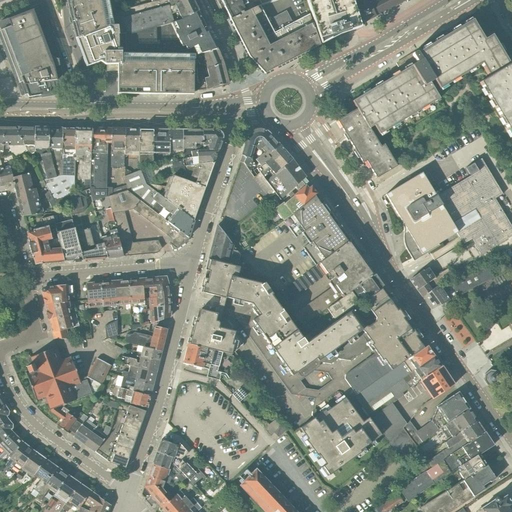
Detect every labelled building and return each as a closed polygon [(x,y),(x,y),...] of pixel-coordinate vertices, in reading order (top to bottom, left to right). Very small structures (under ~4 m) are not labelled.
[(66,0),(68,10),(71,24),(75,38),(76,38),(110,26),(113,26),(111,16),(114,15),(111,0),(66,0)] [(124,33),(125,33),(134,32),(145,30),(175,21),(181,19),(198,11),(192,0),(183,0),(169,6),(169,5),(129,16),(128,11),(116,13),(117,20),(118,25),(119,33),(124,33)] [(183,0),(156,0),(152,2),(127,9),(128,11),(129,16),(169,5),(169,6),(183,0)] [(278,0),(239,0),(224,7),(231,20),(248,12),(260,6),(278,0)] [(307,0),(312,13),(322,43),(331,38),(331,36),(346,31),(350,30),(349,24),(361,19),(362,19),(359,10),(355,0),(307,0)] [(365,7),(370,4),(369,0),(392,0),(396,6),(407,0),(355,0),(359,10),(360,9),(359,8),(365,6),(365,7)] [(359,10),(362,19),(363,23),(396,6),(392,0),(369,0),(370,4),(365,7),(365,6),(359,8),(360,9),(359,10)] [(322,44),(322,43),(312,13),(300,19),(293,23),(287,11),(272,19),(273,20),(269,22),(260,6),(248,12),(231,20),(249,57),(265,73),(307,51),(322,44)] [(0,22),(0,28),(17,78),(38,70),(42,77),(60,75),(62,75),(61,71),(59,71),(58,63),(59,63),(55,52),(53,53),(49,44),(52,43),(39,8),(36,9),(36,11),(27,15),(26,13),(0,22)] [(179,53),(184,53),(192,49),(196,56),(217,51),(207,28),(204,22),(198,11),(181,19),(175,21),(145,30),(134,32),(125,33),(126,49),(178,50),(179,53)] [(357,109),(337,121),(363,164),(366,162),(377,179),(397,167),(384,145),(381,147),(370,129),(375,126),(380,136),(381,135),(381,134),(386,131),(386,132),(393,128),(392,127),(398,123),(399,124),(410,117),(410,116),(416,113),(417,114),(422,110),(422,109),(428,105),(429,106),(440,100),(432,87),(436,85),(439,91),(440,90),(439,89),(445,85),(446,86),(452,83),(452,81),(458,78),(459,79),(470,72),(469,71),(475,67),(476,68),(481,65),(489,78),(480,84),(484,89),(485,89),(489,95),(487,96),(491,101),(492,101),(496,107),(495,108),(502,119),(503,119),(507,125),(505,125),(509,131),(510,131),(511,133),(511,62),(508,65),(505,59),(506,58),(502,52),(504,51),(500,45),(498,46),(491,35),(484,39),(472,20),(471,21),(472,22),(466,25),(465,24),(459,28),(460,29),(454,33),(453,31),(442,38),(443,39),(436,43),(435,42),(429,46),(430,47),(424,51),(423,50),(418,53),(415,52),(413,53),(413,56),(401,63),(405,70),(399,73),(400,75),(394,78),(393,77),(382,84),(383,85),(376,89),(376,87),(370,91),(370,92),(364,96),(363,95),(352,101),(357,109)] [(110,26),(76,38),(82,54),(83,56),(86,66),(101,60),(106,64),(106,68),(116,68),(116,67),(118,67),(118,53),(124,53),(124,49),(126,49),(125,33),(124,33),(119,33),(118,25),(113,26),(110,26)] [(196,56),(197,69),(202,68),(203,73),(208,71),(207,69),(223,64),(217,51),(196,56)] [(179,53),(124,53),(118,53),(118,67),(117,93),(193,94),(193,53),(184,53),(179,53)] [(202,68),(197,69),(197,82),(197,90),(206,90),(228,84),(223,64),(207,69),(208,71),(203,73),(202,68)] [(60,79),(60,75),(42,77),(38,70),(17,78),(19,81),(24,94),(26,94),(27,97),(48,94),(48,93),(54,92),(53,91),(65,89),(63,78),(60,79)] [(0,156),(3,157),(4,149),(10,149),(8,145),(3,145),(4,128),(0,127),(0,156)] [(27,151),(15,128),(4,128),(3,145),(8,145),(10,149),(14,157),(27,151)] [(35,148),(35,128),(15,128),(27,151),(29,155),(36,152),(35,148)] [(48,148),(49,128),(35,128),(35,148),(36,152),(38,157),(40,157),(47,180),(56,177),(48,148)] [(62,129),(49,128),(48,148),(56,177),(61,176),(62,147),(62,136),(62,129)] [(75,142),(76,129),(62,129),(62,136),(62,147),(61,176),(74,176),(74,161),(75,142)] [(82,185),(82,190),(89,190),(89,189),(90,189),(90,178),(91,129),(76,129),(75,142),(74,161),(79,161),(78,180),(84,180),(84,185),(82,185)] [(107,143),(111,143),(111,130),(91,129),(90,189),(89,189),(89,190),(92,201),(108,197),(112,196),(112,188),(106,188),(107,143)] [(125,158),(125,145),(125,130),(111,130),(111,143),(112,167),(125,167),(125,158)] [(125,130),(125,145),(125,158),(139,158),(140,130),(125,130)] [(140,130),(139,158),(139,163),(153,163),(153,152),(153,146),(153,130),(140,130)] [(153,146),(153,152),(162,153),(162,155),(170,155),(170,149),(170,130),(153,130),(153,146)] [(170,130),(170,149),(183,149),(184,130),(170,130)] [(184,130),(183,149),(183,158),(192,157),(191,151),(197,150),(203,150),(202,131),(184,130)] [(247,145),(255,148),(255,147),(259,150),(261,149),(273,138),(269,134),(268,132),(265,131),(263,130),(260,130),(257,130),(254,131),(253,131),(250,133),(248,135),(247,137),(246,140),(245,142),(245,143),(247,144),(247,145)] [(203,150),(219,149),(223,137),(222,135),(222,134),(221,133),(221,132),(218,131),(217,131),(202,131),(203,150)] [(269,172),(273,176),(275,174),(292,160),(273,138),(261,149),(264,152),(255,160),(260,166),(256,170),(262,179),(267,175),(266,175),(269,172)] [(255,148),(247,145),(247,144),(245,143),(242,155),(245,156),(244,157),(246,157),(245,159),(243,162),(250,171),(252,169),(255,168),(256,167),(252,161),(251,159),(255,148)] [(191,151),(192,157),(183,158),(182,159),(184,165),(184,166),(202,164),(214,163),(219,149),(203,150),(197,150),(191,151)] [(422,173),(386,195),(401,221),(402,223),(403,225),(403,227),(404,229),(404,235),(404,241),(404,243),(406,249),(413,262),(439,246),(438,244),(457,233),(460,239),(464,244),(472,240),(481,255),(511,236),(511,226),(500,206),(493,211),(488,203),(504,194),(482,158),(466,168),(470,176),(437,196),(436,195),(436,196),(422,173)] [(0,181),(1,187),(13,184),(14,184),(13,178),(10,166),(2,168),(0,160),(0,181)] [(275,174),(273,176),(266,181),(276,194),(277,195),(280,199),(289,191),(305,178),(306,177),(292,160),(275,174)] [(214,163),(202,164),(198,176),(175,168),(173,175),(206,188),(214,163)] [(127,191),(173,227),(188,238),(194,221),(148,185),(146,184),(141,170),(124,177),(127,191)] [(14,184),(13,184),(16,193),(33,189),(32,186),(37,185),(35,174),(29,176),(29,174),(13,178),(14,184)] [(148,185),(194,221),(196,221),(207,189),(205,188),(206,188),(173,175),(172,177),(148,185)] [(305,178),(289,191),(290,193),(288,195),(291,198),(285,203),(283,201),(274,208),(283,221),(284,220),(293,215),(303,207),(318,194),(311,186),(309,188),(307,186),(307,185),(309,182),(305,178)] [(35,189),(33,189),(16,193),(19,204),(38,200),(35,189)] [(70,196),(67,201),(69,210),(67,210),(69,217),(76,215),(76,214),(83,212),(87,206),(83,191),(74,194),(70,196)] [(173,227),(127,191),(112,196),(108,197),(111,208),(113,215),(115,222),(117,234),(119,241),(123,257),(157,254),(162,249),(158,240),(155,241),(156,252),(150,252),(145,253),(139,253),(133,254),(132,243),(131,240),(122,242),(120,236),(119,234),(119,231),(117,225),(116,220),(115,214),(125,212),(133,210),(139,202),(143,206),(147,209),(151,212),(155,215),(159,219),(164,222),(168,225),(172,228),(173,227)] [(319,263),(350,239),(338,222),(338,223),(331,213),(324,202),(323,203),(318,194),(303,207),(293,215),(284,220),(297,237),(303,233),(311,243),(304,248),(317,265),(319,263)] [(280,199),(277,195),(272,198),(276,203),(281,200),(280,199)] [(51,196),(46,198),(54,214),(59,212),(51,196)] [(38,200),(19,204),(22,217),(24,216),(42,214),(38,200)] [(139,202),(133,210),(137,213),(143,206),(139,202)] [(143,206),(137,213),(141,216),(147,209),(143,206)] [(147,209),(141,216),(146,219),(151,212),(147,209)] [(151,212),(146,219),(150,222),(155,215),(151,212)] [(155,215),(150,222),(154,226),(159,219),(155,215)] [(64,262),(57,234),(53,216),(40,219),(42,228),(32,231),(32,232),(32,233),(31,229),(27,230),(29,238),(27,239),(29,244),(29,243),(32,254),(31,254),(33,259),(35,259),(36,264),(40,263),(41,265),(64,263),(64,262)] [(116,220),(117,225),(127,223),(126,217),(116,220)] [(159,219),(154,226),(158,229),(164,222),(159,219)] [(117,234),(115,222),(109,223),(107,224),(110,235),(102,237),(103,243),(107,258),(123,257),(119,241),(117,234)] [(164,222),(158,229),(162,232),(168,225),(164,222)] [(117,225),(119,231),(129,229),(127,223),(117,225)] [(168,225),(162,232),(166,235),(172,228),(168,225)] [(209,260),(240,267),(252,270),(240,255),(218,225),(209,260)] [(188,238),(173,227),(172,228),(166,235),(171,239),(170,243),(173,250),(176,250),(185,243),(188,238)] [(75,233),(82,260),(82,261),(107,258),(103,243),(96,245),(91,228),(87,229),(75,233)] [(82,260),(75,233),(74,229),(57,234),(64,262),(73,261),(82,260)] [(350,239),(319,263),(327,274),(335,285),(313,301),(321,313),(327,309),(375,273),(361,255),(350,239)] [(240,267),(209,260),(201,292),(221,297),(216,314),(200,310),(199,314),(197,322),(194,321),(188,344),(209,349),(222,353),(231,356),(234,345),(232,345),(235,332),(219,328),(221,320),(222,315),(226,297),(252,304),(260,315),(252,321),(292,376),(301,369),(304,374),(320,363),(331,364),(338,359),(351,361),(372,346),(371,345),(373,344),(362,331),(363,327),(351,309),(334,320),(336,322),(311,340),(307,335),(303,339),(272,295),(273,295),(264,283),(264,284),(237,277),(240,267)] [(422,296),(432,310),(494,278),(487,264),(441,288),(438,285),(432,289),(422,296)] [(422,296),(432,289),(427,283),(435,277),(429,268),(424,271),(423,270),(410,280),(422,296)] [(334,320),(351,309),(359,304),(356,299),(365,293),(368,298),(383,286),(375,273),(327,309),(334,320)] [(150,294),(169,292),(166,278),(143,280),(143,289),(150,288),(150,294)] [(129,281),(130,304),(145,303),(143,289),(143,280),(142,279),(136,280),(129,281)] [(114,282),(115,305),(130,304),(129,281),(119,282),(119,281),(114,282)] [(101,283),(102,306),(115,305),(114,282),(108,282),(108,283),(101,283)] [(103,314),(102,306),(101,283),(92,284),(86,284),(87,301),(88,304),(88,309),(88,308),(89,315),(103,314)] [(45,304),(73,302),(69,302),(68,299),(74,298),(73,285),(67,286),(55,287),(45,288),(41,292),(45,304)] [(371,345),(372,346),(377,353),(407,331),(399,321),(406,317),(383,286),(368,298),(364,302),(375,317),(375,322),(367,327),(363,327),(362,331),(373,344),(371,345)] [(169,292),(150,294),(151,299),(149,300),(150,309),(171,307),(171,302),(170,297),(169,292)] [(49,320),(75,314),(73,302),(45,304),(47,312),(46,312),(48,320),(49,320)] [(151,325),(170,318),(171,311),(171,307),(150,309),(151,325)] [(75,314),(49,320),(54,340),(68,340),(65,330),(79,326),(75,314)] [(117,335),(117,325),(116,321),(105,326),(106,336),(106,339),(117,335)] [(124,343),(137,346),(162,351),(167,329),(156,327),(153,338),(134,333),(133,334),(126,335),(124,343)] [(396,368),(427,347),(413,327),(407,331),(377,353),(346,375),(345,379),(357,395),(396,368)] [(209,349),(188,344),(185,354),(183,364),(209,370),(207,378),(219,381),(221,373),(217,372),(222,353),(209,349)] [(162,351),(137,346),(136,351),(138,352),(136,360),(141,361),(142,357),(159,361),(162,351)] [(362,408),(398,382),(397,381),(411,372),(411,373),(434,357),(427,347),(396,368),(357,395),(355,397),(362,408)] [(68,430),(71,432),(78,422),(75,420),(76,419),(68,414),(70,411),(64,407),(60,411),(57,409),(92,393),(95,395),(101,384),(99,384),(110,365),(98,359),(87,380),(80,383),(70,358),(61,362),(56,348),(30,357),(33,365),(26,367),(28,373),(26,374),(36,401),(46,397),(51,411),(63,420),(58,427),(67,432),(68,430)] [(120,364),(137,368),(156,373),(159,361),(142,357),(141,361),(136,360),(122,356),(120,364)] [(398,382),(362,408),(369,417),(370,417),(371,419),(404,395),(403,393),(421,380),(421,381),(441,367),(434,357),(411,373),(411,372),(397,381),(398,382)] [(441,367),(421,381),(434,398),(454,385),(441,367)] [(136,381),(153,385),(156,373),(137,368),(135,374),(127,372),(125,377),(136,380),(136,381)] [(133,392),(151,396),(153,385),(136,381),(136,380),(125,377),(125,378),(120,377),(119,380),(126,382),(126,383),(134,385),(134,388),(130,387),(129,391),(133,391),(133,392)] [(148,408),(151,396),(133,392),(133,391),(129,391),(119,388),(117,395),(116,395),(116,398),(125,400),(126,396),(131,397),(129,406),(148,408)] [(239,402),(244,397),(238,390),(233,395),(239,402)] [(441,429),(470,409),(459,392),(437,407),(431,421),(414,432),(416,435),(410,439),(403,429),(389,444),(400,459),(441,429)] [(316,413),(312,412),(311,416),(313,419),(300,429),(307,439),(306,440),(317,456),(318,455),(325,465),(322,467),(329,476),(361,453),(360,451),(382,435),(369,418),(363,422),(345,398),(326,412),(325,410),(318,415),(316,413)] [(106,405),(117,409),(119,404),(108,400),(106,405)] [(119,404),(117,409),(127,412),(126,415),(143,421),(146,411),(119,404)] [(0,409),(0,425),(8,420),(5,417),(8,415),(8,412),(5,407),(0,409)] [(448,440),(477,421),(470,409),(441,429),(447,438),(448,440)] [(84,445),(96,427),(86,420),(88,417),(83,414),(80,419),(84,422),(82,425),(78,422),(71,432),(75,434),(73,437),(84,445)] [(143,421),(126,415),(123,425),(139,430),(143,421)] [(274,432),(283,424),(278,417),(269,425),(266,421),(262,425),(271,435),(274,432)] [(8,420),(0,425),(0,444),(13,433),(10,430),(12,428),(12,425),(8,420)] [(443,451),(427,461),(432,468),(437,464),(485,433),(477,421),(448,440),(445,443),(448,448),(443,451)] [(283,424),(274,432),(279,438),(285,431),(288,429),(283,423),(283,424)] [(139,430),(123,425),(119,434),(136,440),(139,430)] [(97,427),(96,427),(84,445),(95,453),(111,431),(111,428),(106,426),(104,431),(102,434),(95,429),(97,427)] [(13,433),(0,444),(0,455),(5,451),(11,456),(22,442),(13,433)] [(445,477),(460,468),(480,454),(493,445),(485,433),(437,464),(432,468),(426,471),(421,475),(399,490),(408,502),(424,491),(423,490),(445,476),(445,477)] [(136,440),(119,434),(116,443),(133,449),(136,440)] [(161,440),(157,452),(174,458),(173,462),(190,481),(195,487),(206,477),(198,470),(195,472),(186,463),(185,464),(181,459),(188,453),(181,445),(179,446),(161,440)] [(22,442),(11,456),(11,457),(7,463),(4,466),(8,469),(10,465),(19,471),(34,452),(23,443),(22,442)] [(133,449),(116,443),(113,453),(129,459),(133,449)] [(34,452),(19,471),(15,477),(19,481),(24,475),(22,473),(23,471),(32,477),(45,460),(34,452)] [(174,458),(157,452),(153,465),(169,471),(170,471),(185,486),(190,481),(173,462),(174,458)] [(129,459),(113,453),(109,463),(126,469),(129,459)] [(463,481),(487,466),(480,454),(460,468),(462,471),(458,473),(463,481)] [(45,460),(32,477),(33,478),(34,475),(41,480),(34,490),(38,492),(56,467),(45,460)] [(169,471),(153,465),(152,466),(151,467),(150,469),(150,471),(148,477),(165,483),(169,484),(171,478),(168,477),(170,471),(169,471)] [(496,479),(487,466),(463,481),(421,509),(422,511),(449,511),(489,486),(487,483),(489,481),(490,483),(496,479)] [(56,467),(38,492),(37,493),(38,494),(35,498),(40,501),(48,489),(55,494),(68,475),(56,467)] [(295,511),(256,469),(243,481),(244,482),(239,486),(263,511),(295,511)] [(68,475),(55,494),(53,497),(64,505),(79,484),(68,475)] [(165,483),(148,477),(141,495),(141,496),(142,497),(143,497),(143,498),(145,498),(152,497),(161,508),(169,501),(163,495),(166,493),(162,489),(165,483)] [(79,484),(64,505),(61,509),(62,509),(59,511),(62,511),(64,510),(66,511),(67,511),(70,509),(72,506),(78,510),(80,507),(84,502),(91,492),(79,484)] [(176,495),(169,501),(161,508),(163,509),(162,511),(163,511),(176,511),(189,501),(180,491),(176,495)] [(91,492),(84,502),(90,507),(89,511),(91,511),(107,511),(110,505),(91,492)] [(389,511),(404,503),(398,494),(370,511),(389,511)] [(495,500),(476,511),(511,511),(511,510),(509,507),(511,504),(511,503),(507,496),(500,500),(498,497),(494,499),(495,500)] [(193,498),(189,501),(176,511),(196,511),(202,508),(193,498)] [(52,508),(56,502),(51,499),(47,505),(52,508)]
